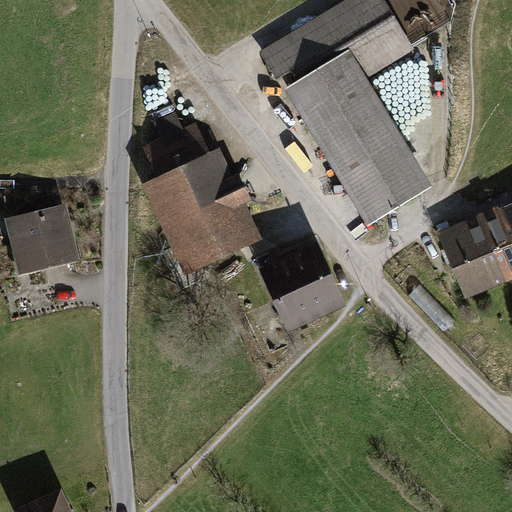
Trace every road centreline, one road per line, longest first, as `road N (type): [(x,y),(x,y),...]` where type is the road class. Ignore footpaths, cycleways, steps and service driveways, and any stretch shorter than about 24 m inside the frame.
road 1 (unclassified): [(511,420),(360,272),(150,0)]
road 2 (unclassified): [(131,0),(114,362),(123,511)]
